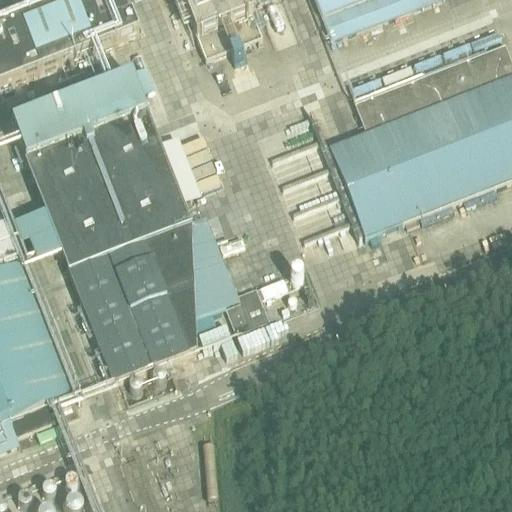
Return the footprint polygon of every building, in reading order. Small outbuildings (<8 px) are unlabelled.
[(0,93),(138,39),(122,0),(72,0),(0,28),(0,93)] [(179,0),(196,42),(205,66),(262,44),(253,21),(244,0),(179,0)] [(332,47),(419,14),(444,5),(442,0),(312,0),(322,24),(323,23),(332,47)] [(355,111),(366,141),(330,155),(364,246),(511,187),(511,73),(504,53),(355,111)] [(197,357),(191,233),(147,121),(133,85),(11,133),(26,168),(25,168),(69,280),(112,390),(197,357)] [(191,199),(194,208),(223,196),(220,188),(191,199)] [(0,270),(18,263),(5,230),(0,231),(0,270)] [(222,243),(236,280),(261,271),(247,234),(222,243)] [(15,443),(52,428),(45,410),(72,400),(20,267),(0,275),(0,458),(19,451),(15,443)] [(267,291),(270,305),(313,295),(307,270),(287,275),(290,286),(267,291)] [(236,340),(269,327),(268,327),(264,317),(255,294),(236,302),(239,309),(225,315),(236,340)] [(312,333),(331,328),(328,319),(310,325),(312,333)] [(211,321),(195,327),(196,339),(215,331),(211,321)] [(287,366),(316,354),(311,342),(282,354),(287,366)] [(280,358),(251,365),(254,379),(283,371),(280,358)] [(78,499),(68,511),(69,511),(87,511),(90,509),(78,499)]
